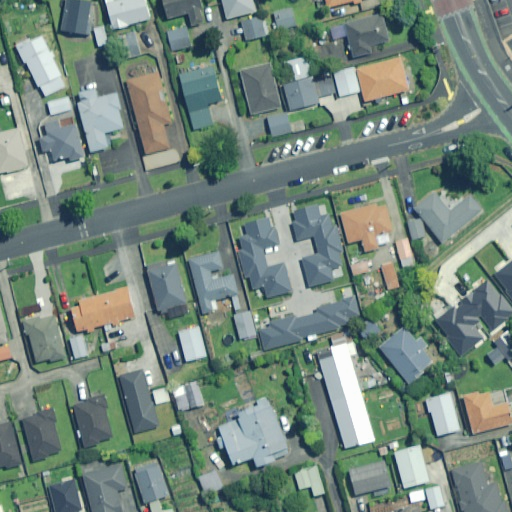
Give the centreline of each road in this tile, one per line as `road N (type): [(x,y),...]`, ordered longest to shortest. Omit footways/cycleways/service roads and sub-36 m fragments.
road 1 (residential): [(0,249),(413,140),(500,97)]
road 2 (unknown): [(326,511),(299,388)]
